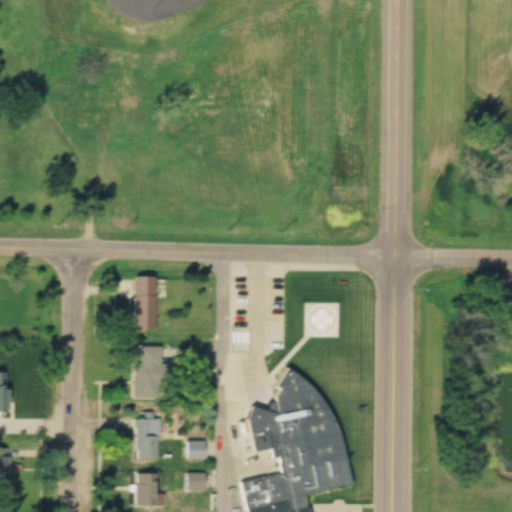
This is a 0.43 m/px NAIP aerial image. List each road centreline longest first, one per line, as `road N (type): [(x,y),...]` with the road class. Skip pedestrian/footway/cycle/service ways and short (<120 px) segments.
road 1 (tertiary): [(389,263),(0,253)]
road 2 (primary): [(389,263),(392,0)]
road 3 (residential): [(74,511),(78,256)]
road 4 (primary): [(389,511),(389,263)]
road 5 (tertiary): [(511,263),(389,263)]
